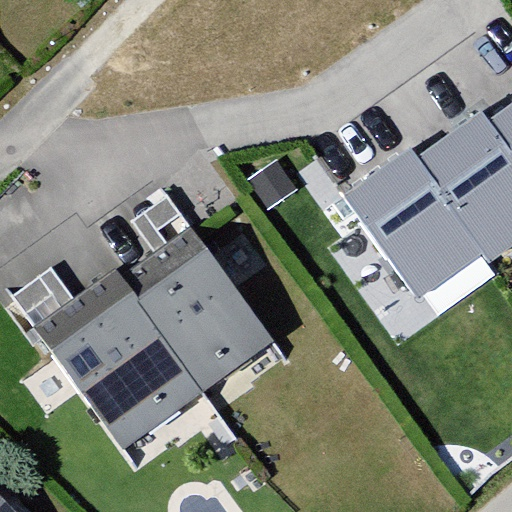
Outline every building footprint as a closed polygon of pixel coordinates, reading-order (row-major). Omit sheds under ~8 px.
[(511,103),(488,120),(511,153),(511,103)] [(511,154),(481,112),(416,158),(491,263),(511,247),(511,154)] [(408,150),(343,196),(418,301),(483,254),(408,150)] [(246,180),(267,212),(299,191),(278,159),(246,180)] [(198,222),(33,332),(123,466),(288,357),(198,222)] [(0,511),(9,511),(0,502),(0,511)]
